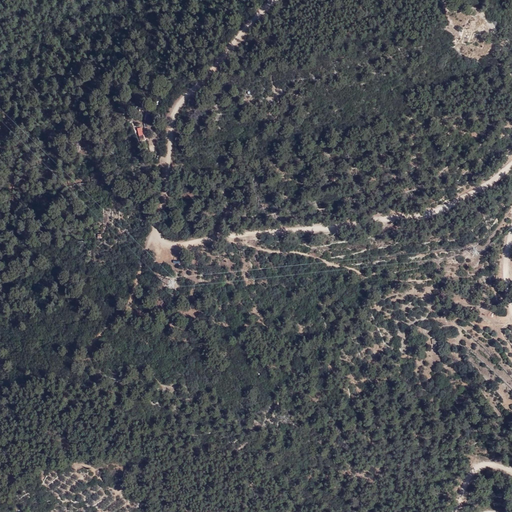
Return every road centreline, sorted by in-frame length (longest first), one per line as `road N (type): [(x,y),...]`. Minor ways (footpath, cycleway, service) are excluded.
road 1 (track): [(276,0),(172,117),(158,226),(167,245),(432,213),(476,194),(511,164)]
road 2 (track): [(158,226),(130,308),(70,374),(67,402),(53,425),(71,455)]
